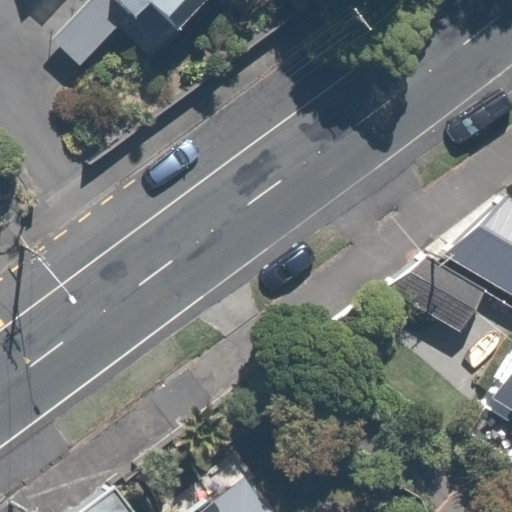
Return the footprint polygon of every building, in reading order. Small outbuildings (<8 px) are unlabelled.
[(82,0),(50,33),(76,59),(110,24),(135,48),(181,0),(82,0)] [(511,238),(469,210),(436,244),(502,282),(511,267),(511,238)] [(420,256),(373,288),(454,322),(481,281),(420,256)] [(385,317),(346,285),(320,316),(359,348),(385,317)] [(511,341),(508,338),(471,391),(511,412),(511,419),(490,453),(511,469),(511,341)] [(256,511),(223,467),(164,511),(256,511)] [(102,486),(66,511),(128,511),(117,489),(102,486)]
